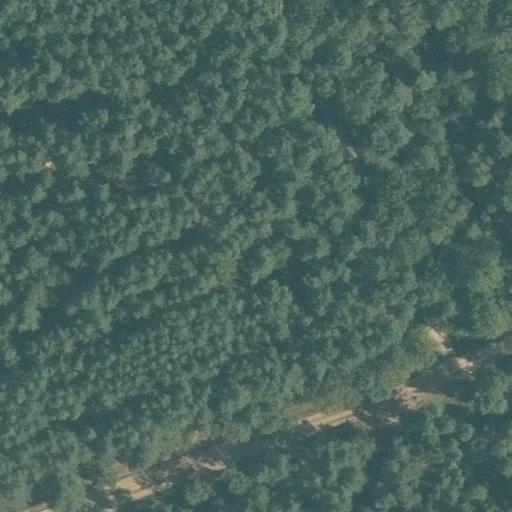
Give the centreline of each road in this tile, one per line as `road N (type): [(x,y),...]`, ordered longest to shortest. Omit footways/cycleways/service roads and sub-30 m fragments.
road 1 (track): [(61,511),(511,337)]
road 2 (track): [(284,0),(450,359)]
road 3 (track): [(394,381),(344,511)]
